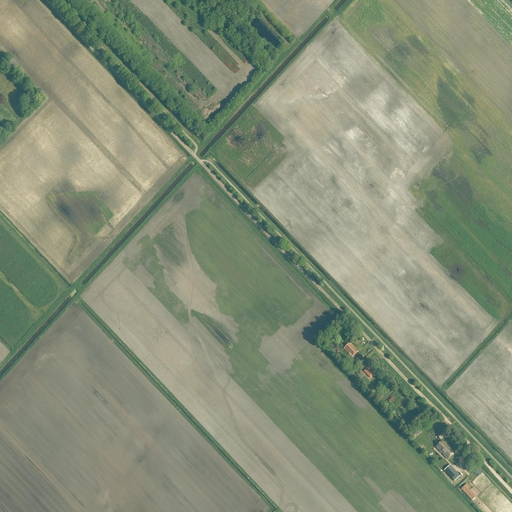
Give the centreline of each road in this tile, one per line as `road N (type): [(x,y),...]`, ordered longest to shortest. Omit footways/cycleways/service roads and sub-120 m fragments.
road 1 (track): [(199,162),(511,492)]
road 2 (track): [(46,0),(193,155)]
